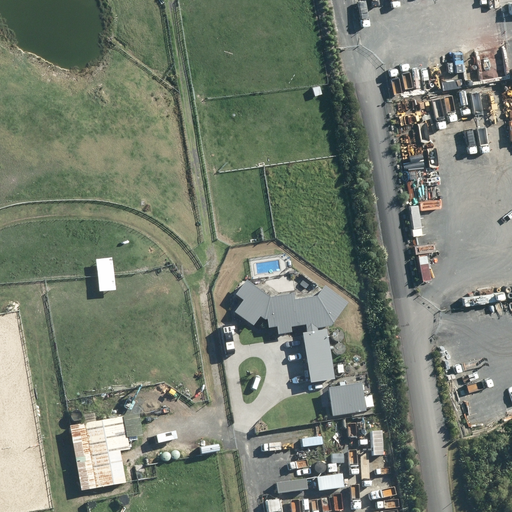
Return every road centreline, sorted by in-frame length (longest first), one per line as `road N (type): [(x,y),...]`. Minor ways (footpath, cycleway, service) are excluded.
road 1 (unknown): [(402,321),(359,36)]
road 2 (unknown): [(431,511),(402,321)]
road 3 (unknown): [(451,279),(449,194),(483,153),(511,145)]
